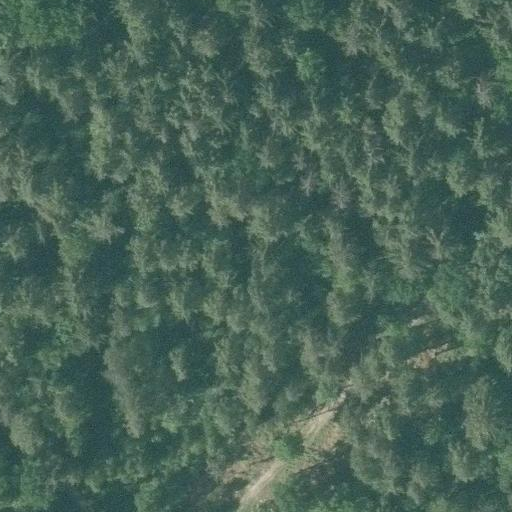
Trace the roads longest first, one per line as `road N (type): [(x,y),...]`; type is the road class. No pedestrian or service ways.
road 1 (track): [(231,511),(511,212)]
road 2 (track): [(0,403),(84,511)]
